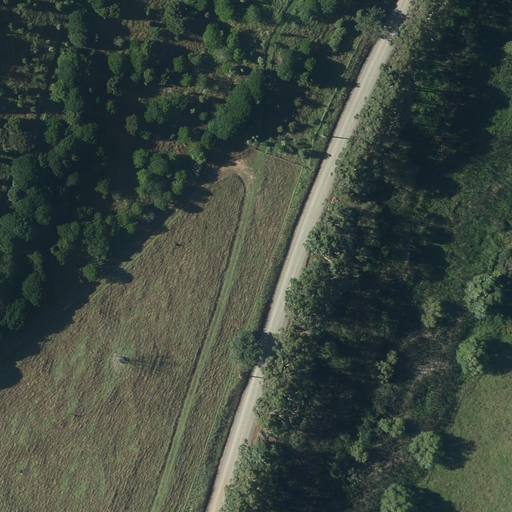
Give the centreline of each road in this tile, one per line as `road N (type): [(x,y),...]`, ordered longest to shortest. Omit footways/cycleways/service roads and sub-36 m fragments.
road 1 (track): [(0,368),(92,295),(200,187),(232,168),(247,170),(254,195),(156,511)]
road 2 (unclassified): [(216,511),(320,184),(404,0)]
